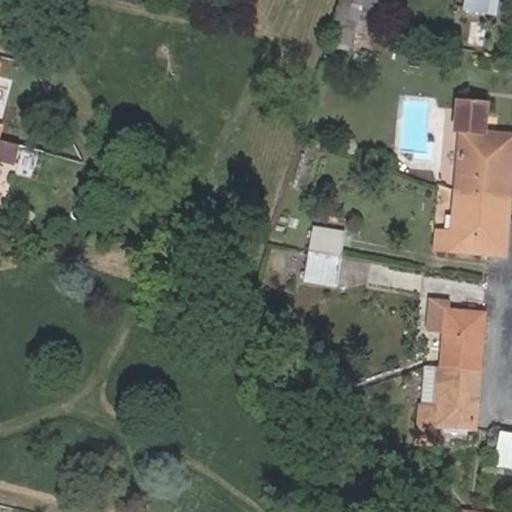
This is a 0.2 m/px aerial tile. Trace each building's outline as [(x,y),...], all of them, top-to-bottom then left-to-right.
[(373,32),(383,0),(341,0),(334,26),(355,29),(373,32)] [(493,0),(468,0),(468,7),(492,11),(493,0)] [(349,51),(355,29),(334,26),(328,45),(349,51)] [(460,131),(455,190),(510,196),(511,175),(511,136),(481,133),(483,102),(471,100),(454,98),(452,130),(460,131)] [(0,161),(18,166),(23,148),(0,141),(0,161)] [(510,196),(455,190),(452,232),(436,231),(434,253),(489,257),(504,258),(510,196)] [(313,228),(309,251),(340,257),(344,233),(313,228)] [(340,257),(309,251),(304,280),(335,286),(340,257)] [(479,371),(484,314),(446,310),(446,304),(431,302),(429,330),(443,331),(440,367),(479,371)] [(430,366),(425,368),(422,404),(433,405),(437,367),(430,366)] [(474,429),(479,371),(440,367),(437,367),(433,405),(422,404),(418,443),(434,444),(436,428),(473,430),(474,429)]
